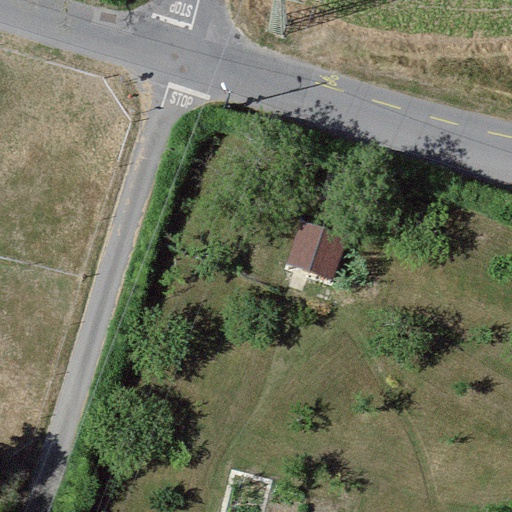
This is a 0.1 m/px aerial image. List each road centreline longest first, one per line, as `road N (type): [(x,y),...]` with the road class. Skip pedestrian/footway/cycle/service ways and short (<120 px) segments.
road 1 (residential): [(36,511),(180,55)]
road 2 (unclassified): [(180,55),(511,155)]
road 3 (unclassified): [(12,0),(180,55)]
